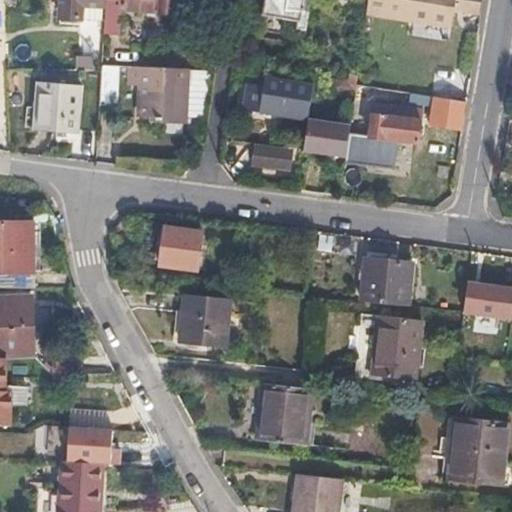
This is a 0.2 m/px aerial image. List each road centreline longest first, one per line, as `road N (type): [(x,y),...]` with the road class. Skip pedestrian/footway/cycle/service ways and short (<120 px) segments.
road 1 (residential): [(468,234),(91,180)]
road 2 (residential): [(91,180),(95,286),(224,511)]
road 3 (residential): [(468,234),(502,0)]
